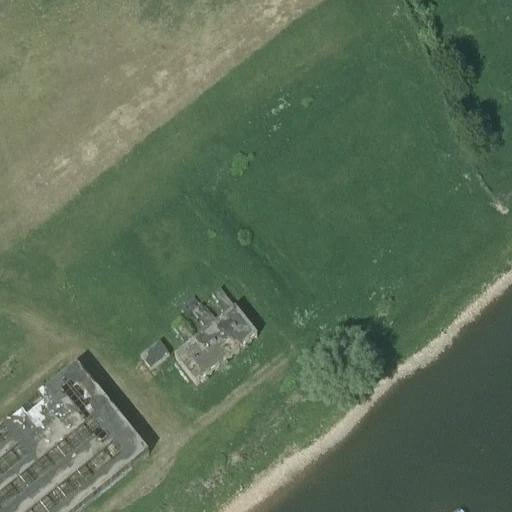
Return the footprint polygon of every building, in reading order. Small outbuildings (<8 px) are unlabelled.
[(227,319),(235,313),(233,309),(242,302),(229,286),(212,299),(227,319)] [(227,319),(212,299),(211,298),(199,308),(193,301),(179,312),(186,320),(192,315),(208,334),(215,329),(227,319)] [(235,313),(227,319),(215,329),(237,357),(257,340),(235,313)] [(195,345),(196,344),(181,325),(172,331),(188,350),(195,345)] [(215,329),(208,334),(196,344),(195,345),(217,373),(237,357),(215,329)] [(195,345),(188,350),(174,361),(196,389),(217,373),(195,345)] [(141,360),(150,373),(170,359),(160,346),(141,360)] [(77,370),(0,432),(0,511),(82,511),(149,458),(77,370)]
